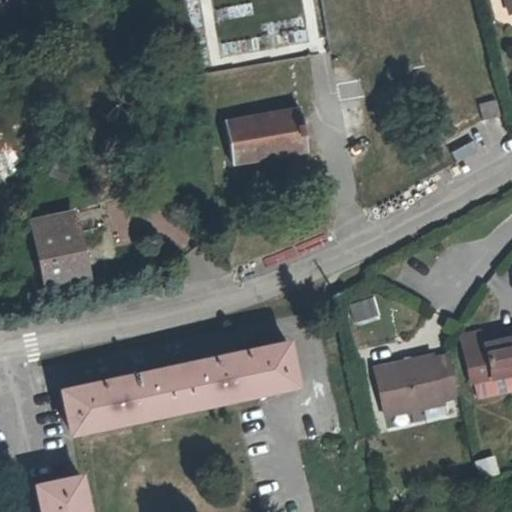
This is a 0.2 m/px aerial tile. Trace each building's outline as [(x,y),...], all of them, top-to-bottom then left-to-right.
[(477,102),(481,119),(499,114),(494,98),(477,102)] [(231,163),(306,150),(299,109),(224,122),(231,163)] [(83,277),(70,213),(31,222),(44,286),(83,277)] [(373,295),(347,304),(354,326),(380,317),(373,295)] [(479,346),(476,332),(460,336),(463,349),(479,346)] [(511,338),(479,346),(463,349),(470,382),(511,373),(511,372),(511,338)] [(180,409),(295,385),(286,343),(177,366),(62,391),(71,432),(180,409)] [(456,389),(448,354),(433,358),(432,355),(374,368),(384,414),(412,408),(410,402),(441,395),(440,392),(456,389)] [(471,388),(511,378),(511,373),(470,382),(471,388)] [(410,402),(412,408),(442,401),(441,395),(410,402)] [(480,473),(497,468),(492,454),(476,459),(480,473)] [(86,511),(79,477),(36,486),(41,511),(86,511)]
